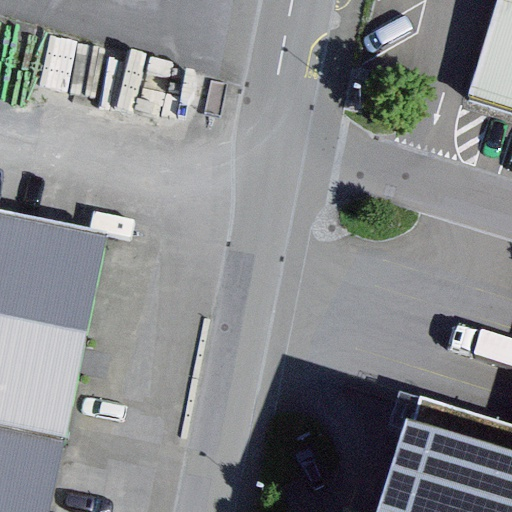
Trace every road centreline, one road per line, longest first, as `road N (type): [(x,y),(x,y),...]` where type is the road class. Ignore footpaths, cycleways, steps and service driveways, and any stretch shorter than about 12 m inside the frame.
road 1 (unclassified): [(281,149),(277,210),(211,511)]
road 2 (residential): [(281,149),(511,210)]
road 3 (unclassified): [(303,0),(281,149)]
